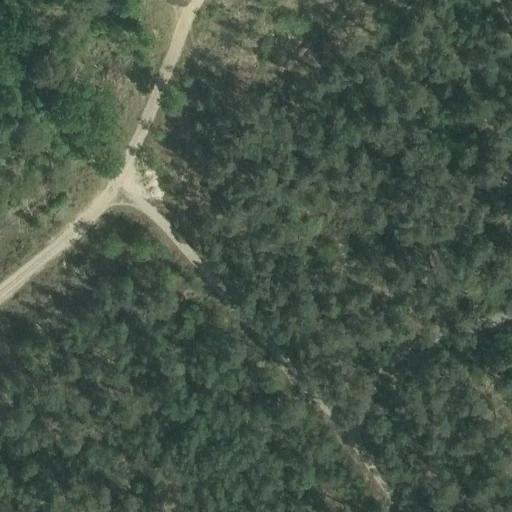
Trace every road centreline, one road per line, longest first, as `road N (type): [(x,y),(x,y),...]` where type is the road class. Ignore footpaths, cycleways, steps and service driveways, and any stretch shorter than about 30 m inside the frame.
road 1 (track): [(116,178),(339,423)]
road 2 (track): [(511,312),(418,342),(339,423)]
road 3 (track): [(191,0),(116,178)]
road 4 (track): [(0,35),(116,178)]
road 5 (track): [(116,178),(68,236),(0,294)]
